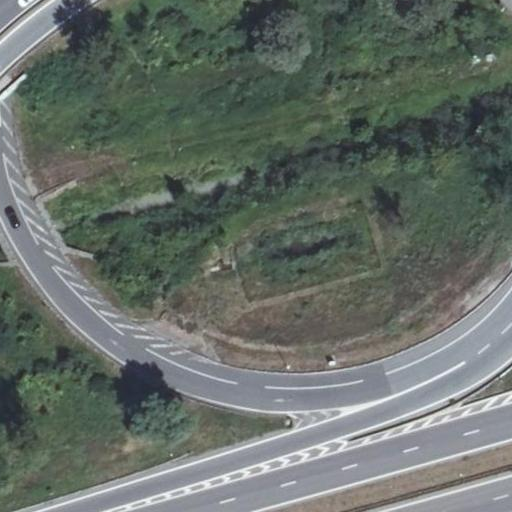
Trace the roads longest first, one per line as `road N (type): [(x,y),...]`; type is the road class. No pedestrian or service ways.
road 1 (trunk): [(486,361),(395,389),(316,399),(261,398),(195,382),(141,358),(76,310),(25,241),(0,179)]
road 2 (trunk): [(486,361),(344,427),(92,511)]
road 3 (motorway): [(511,419),(182,511)]
